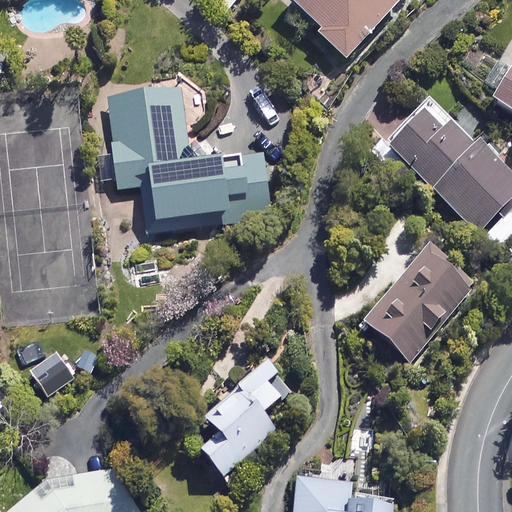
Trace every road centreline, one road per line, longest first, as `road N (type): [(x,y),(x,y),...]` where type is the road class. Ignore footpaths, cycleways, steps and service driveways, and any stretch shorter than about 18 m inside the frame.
road 1 (residential): [(313,252),(338,139),(353,111),(449,0)]
road 2 (residential): [(479,511),(487,428),(511,377)]
